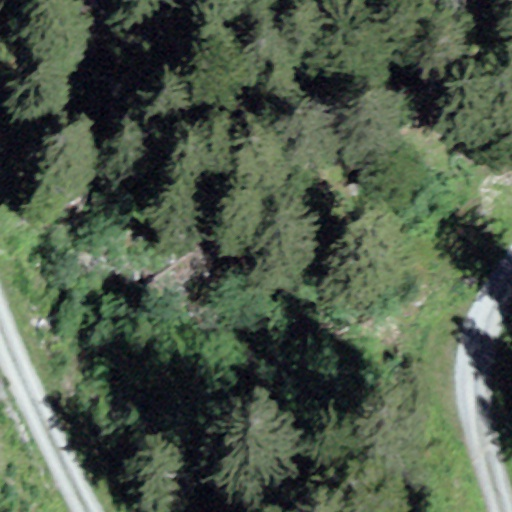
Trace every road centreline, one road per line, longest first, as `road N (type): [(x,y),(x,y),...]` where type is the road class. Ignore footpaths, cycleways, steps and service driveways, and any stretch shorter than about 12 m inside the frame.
road 1 (track): [(511,288),(485,376),(507,511)]
road 2 (track): [(75,511),(49,471),(0,321)]
